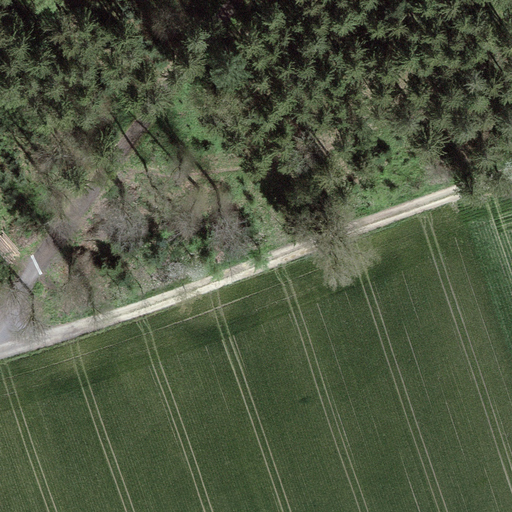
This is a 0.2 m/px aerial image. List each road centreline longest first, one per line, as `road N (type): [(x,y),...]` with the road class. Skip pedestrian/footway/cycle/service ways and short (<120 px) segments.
road 1 (track): [(511,170),(0,325)]
road 2 (track): [(0,317),(229,0)]
